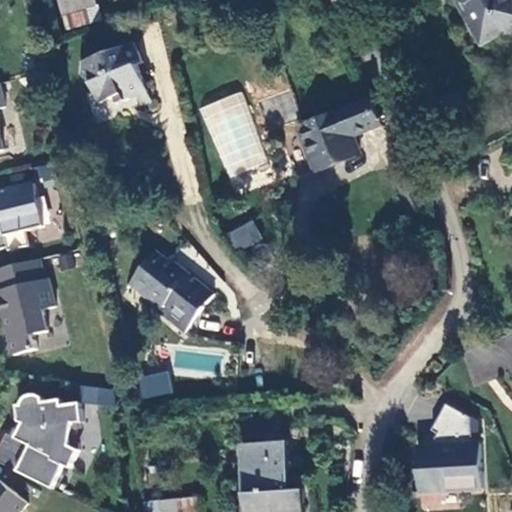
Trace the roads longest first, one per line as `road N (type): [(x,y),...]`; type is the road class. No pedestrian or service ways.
road 1 (residential): [(320,0),(411,141),(457,244),(462,296),(376,413),(365,511)]
road 2 (unknown): [(376,413),(326,349),(274,326),(208,236),(165,72)]
